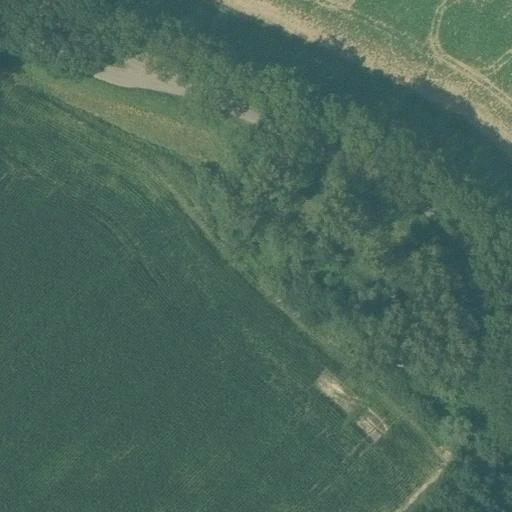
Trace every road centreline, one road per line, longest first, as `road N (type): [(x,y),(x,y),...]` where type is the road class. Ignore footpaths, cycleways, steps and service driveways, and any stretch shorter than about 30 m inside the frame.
road 1 (unclassified): [(511,295),(424,198),(321,137),(163,72)]
road 2 (unclassified): [(163,72),(111,71),(0,22)]
road 3 (unclassified): [(163,72),(22,0)]
